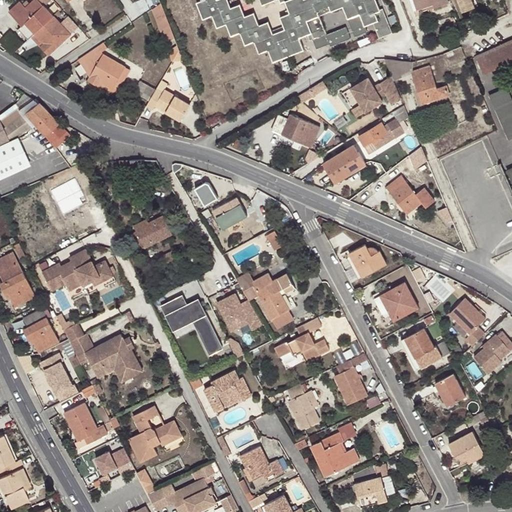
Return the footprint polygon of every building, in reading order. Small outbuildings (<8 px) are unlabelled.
[(9,11),(32,36),(35,33),(54,15),(40,0),(33,0),(26,7),(21,1),(9,11)] [(379,38),(392,33),(383,8),(380,9),(376,0),(258,0),(262,7),(278,0),(280,3),(285,1),(289,13),(279,16),(284,29),(273,33),(269,21),(259,25),(254,13),(244,17),(240,5),(231,8),(227,0),(202,0),(203,1),(197,3),(203,19),(213,15),(217,27),(227,23),(232,35),(241,31),(246,44),(255,40),(260,52),(269,49),(274,61),(304,49),(299,37),(308,34),(311,41),(326,35),(319,16),(343,7),(355,38),(368,33),(365,26),(373,23),(379,38)] [(415,0),(419,9),(427,6),(434,4),(435,7),(448,3),(447,0),(415,0)] [(458,0),(463,12),(475,7),(472,0),(458,0)] [(163,4),(154,8),(167,40),(176,37),(163,4)] [(49,55),(79,26),(69,16),(61,23),(54,15),(35,33),(44,43),(41,46),(49,55)] [(35,33),(32,36),(41,46),(44,43),(35,33)] [(483,72),(511,59),(511,38),(476,55),(483,72)] [(105,54),(99,45),(78,59),(91,76),(89,80),(99,86),(101,82),(113,89),(126,66),(105,54)] [(412,61),(385,58),(392,75),(394,80),(413,72),(412,61)] [(130,68),(126,66),(113,89),(111,93),(112,93),(118,91),(130,68)] [(430,66),(413,72),(422,103),(449,95),(447,86),(437,89),(430,66)] [(391,103),(401,97),(394,80),(392,75),(379,83),(386,94),(391,103)] [(365,111),(382,101),(380,97),(374,86),(368,77),(351,88),(361,104),(365,111)] [(169,83),(162,79),(157,88),(163,92),(165,90),(169,83)] [(141,80),(135,93),(150,99),(155,86),(141,80)] [(101,82),(99,86),(111,93),(113,89),(101,82)] [(379,83),(374,86),(380,97),(386,94),(379,83)] [(509,139),(511,137),(511,103),(505,87),(489,94),(509,139)] [(157,88),(146,106),(153,110),(156,106),(181,120),(190,104),(165,90),(163,92),(157,88)] [(310,88),(301,93),(305,100),(314,95),(310,88)] [(23,113),(33,124),(36,123),(49,113),(41,104),(34,100),(25,94),(16,103),(20,108),(19,109),(23,113)] [(365,111),(361,104),(352,109),(357,116),(365,111)] [(409,117),(404,105),(392,112),(396,118),(387,123),(395,138),(404,132),(403,129),(407,127),(403,120),(409,117)] [(3,129),(9,142),(11,141),(17,137),(31,127),(33,124),(23,113),(3,129)] [(66,131),(49,113),(36,123),(51,143),(66,131)] [(271,129),(312,147),(321,126),(290,113),(288,118),(278,114),(271,129)] [(0,146),(5,144),(9,142),(3,129),(0,122),(0,146)] [(382,134),(387,131),(381,122),(359,136),(364,145),(372,141),(374,144),(384,138),(382,134)] [(0,146),(0,176),(29,164),(17,137),(11,141),(9,142),(5,144),(0,146)] [(355,166),(357,169),(367,163),(355,144),(325,162),(335,178),(355,166)] [(140,159),(139,159),(120,160),(121,178),(132,178),(132,172),(143,171),(142,170),(142,159),(140,159)] [(142,159),(142,170),(156,170),(157,160),(144,159),(142,159)] [(415,174),(421,169),(417,163),(410,168),(415,174)] [(336,181),(357,169),(355,166),(335,178),(336,181)] [(188,189),(186,191),(191,200),(193,199),(196,204),(209,196),(197,174),(184,181),(188,189)] [(426,206),(435,200),(425,187),(416,193),(401,175),(386,187),(407,213),(422,201),(426,206)] [(68,194),(81,221),(90,216),(77,190),(68,194)] [(214,211),(223,228),(244,217),(240,210),(243,208),(237,197),(214,211)] [(149,222),(136,228),(137,231),(130,234),(138,251),(172,234),(164,215),(149,222)] [(90,216),(81,221),(84,227),(93,222),(90,216)] [(134,225),(136,228),(149,222),(147,219),(134,225)] [(267,235),(275,249),(283,245),(275,230),(267,235)] [(350,251),(362,275),(387,262),(380,249),(379,250),(377,248),(375,246),(373,245),(371,245),(369,245),(368,246),(366,242),(350,251)] [(56,262),(42,269),(51,287),(65,280),(68,288),(82,280),(84,282),(91,278),(99,274),(101,279),(112,273),(105,258),(94,263),(91,265),(88,260),(92,258),(85,246),(69,255),(71,258),(61,263),(58,265),(56,262)] [(164,255),(169,263),(179,258),(175,250),(164,255)] [(358,278),(362,275),(350,251),(346,254),(358,278)] [(8,293),(14,305),(35,295),(12,252),(0,258),(0,275),(3,281),(0,282),(0,284),(5,294),(8,293)] [(252,282),(273,318),(290,309),(279,290),(293,283),(288,272),(274,280),(269,272),(252,282)] [(428,284),(443,300),(455,289),(440,273),(428,284)] [(99,274),(91,278),(93,283),(101,279),(99,274)] [(381,294),(393,318),(418,305),(405,281),(392,288),(381,294)] [(390,320),(393,318),(381,294),(392,288),(390,284),(372,294),(384,317),(387,315),(390,320)] [(237,292),(217,302),(230,330),(250,320),(254,328),(262,324),(249,298),(241,302),(237,292)] [(182,293),(161,303),(172,326),(193,316),(210,351),(222,345),(202,305),(196,308),(192,300),(187,303),(182,293)] [(470,332),(485,316),(465,296),(449,312),(470,332)] [(33,339),(39,351),(59,341),(47,318),(50,316),(46,307),(24,318),(29,326),(24,329),(30,340),(33,339)] [(290,309),(273,318),(278,327),(295,318),(290,309)] [(322,326),(317,316),(296,328),(301,336),(288,343),(287,341),(274,347),(279,357),(291,351),(293,356),(302,351),(307,360),(330,349),(325,338),(315,343),(309,333),(322,326)] [(63,328),(70,340),(84,333),(78,321),(77,321),(63,328)] [(424,327),(405,337),(415,355),(411,358),(416,368),(450,351),(444,340),(434,346),(424,327)] [(84,333),(70,340),(80,361),(88,357),(85,351),(94,347),(86,332),(84,333)] [(94,347),(85,351),(88,357),(97,375),(115,366),(118,373),(130,368),(128,364),(137,359),(131,347),(131,346),(129,348),(124,338),(121,332),(94,347)] [(487,345),(473,356),(487,372),(501,360),(499,358),(510,350),(496,333),(485,342),(487,345)] [(130,335),(124,338),(129,348),(131,346),(131,347),(135,345),(130,335)] [(401,339),(411,358),(415,355),(405,337),(401,339)] [(282,362),(293,356),(291,351),(279,357),(282,362)] [(41,361),(61,400),(79,391),(75,383),(73,384),(61,361),(63,360),(59,352),(41,361)] [(143,369),(137,359),(128,364),(130,368),(118,373),(122,380),(143,369)] [(367,394),(350,359),(336,365),(340,372),(334,375),(348,404),(367,394)] [(215,411),(225,406),(223,403),(241,394),(242,397),(243,400),(253,395),(244,377),(240,379),(236,369),(211,382),(212,384),(204,389),(215,411)] [(435,382),(441,393),(447,404),(458,398),(465,395),(454,372),(435,382)] [(203,374),(193,379),(195,384),(206,379),(203,374)] [(306,392),(301,382),(287,389),(291,399),(289,400),(302,428),(320,420),(313,405),(312,406),(306,392)] [(97,393),(92,384),(82,389),(87,398),(97,393)] [(312,406),(313,405),(318,403),(312,390),(306,392),(312,406)] [(447,404),(441,393),(437,395),(445,411),(460,403),(458,398),(447,404)] [(223,403),(225,406),(242,397),(241,394),(223,403)] [(80,448),(89,443),(86,438),(91,435),(94,441),(108,434),(103,425),(98,427),(85,402),(65,412),(79,440),(76,442),(80,448)] [(154,445),(161,441),(170,436),(172,440),(182,434),(175,419),(157,428),(153,426),(149,418),(160,413),(155,403),(133,415),(142,431),(129,438),(141,462),(158,453),(154,445)] [(114,428),(122,424),(117,415),(109,419),(114,428)] [(491,426),(487,416),(480,419),(485,429),(491,426)] [(459,462),(467,458),(483,450),(473,430),(449,443),(459,462)] [(340,443),(345,440),(341,431),(312,445),(326,475),(359,460),(354,448),(349,450),(344,452),(340,443)] [(0,435),(0,466),(15,460),(3,434),(0,435)] [(223,434),(218,437),(227,455),(232,452),(223,434)] [(86,438),(89,443),(94,441),(91,435),(86,438)] [(295,443),(298,449),(308,444),(304,438),(295,443)] [(349,450),(345,440),(340,443),(344,452),(349,450)] [(261,445),(240,455),(246,467),(252,479),(258,476),(265,474),(266,477),(273,473),(275,476),(284,472),(278,458),(269,462),(261,445)] [(111,455),(121,475),(135,468),(125,448),(111,455)] [(483,450),(467,458),(469,462),(485,454),(483,450)] [(23,466),(20,458),(15,460),(0,466),(0,483),(9,503),(28,495),(24,488),(27,487),(18,468),(22,466),(23,466)] [(175,491),(170,482),(160,487),(168,504),(173,502),(178,511),(194,511),(216,501),(208,486),(204,477),(214,471),(209,462),(195,470),(199,479),(175,491)] [(385,462),(375,465),(378,476),(382,475),(388,473),(385,462)] [(375,463),(354,473),(360,501),(387,495),(382,475),(378,476),(375,465),(375,463)] [(30,485),(22,466),(18,468),(27,487),(30,485)] [(145,467),(137,472),(144,486),(152,482),(145,467)] [(246,467),(243,468),(249,481),(252,479),(246,467)] [(152,482),(144,486),(148,493),(156,489),(152,482)] [(210,485),(208,486),(216,501),(218,500),(210,485)] [(156,489),(148,493),(156,510),(168,504),(160,487),(156,489)] [(249,501),(254,510),(266,504),(269,511),(303,511),(301,508),(293,511),(292,511),(284,495),(270,502),(265,492),(249,501)] [(28,495),(9,503),(11,507),(29,499),(28,495)] [(387,495),(360,501),(361,505),(388,499),(387,495)] [(233,511),(226,496),(220,499),(225,511),(233,511)] [(216,501),(194,511),(202,511),(217,505),(216,501)]
